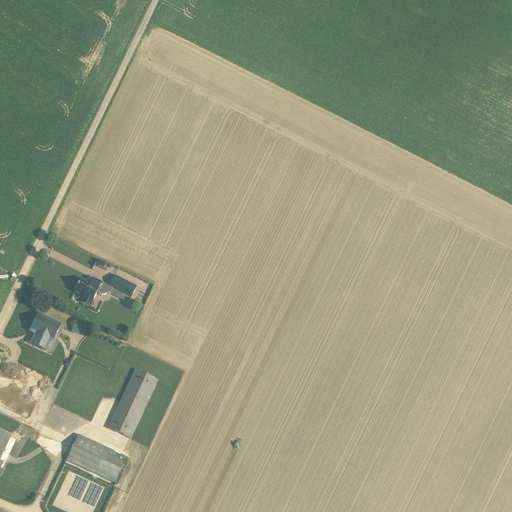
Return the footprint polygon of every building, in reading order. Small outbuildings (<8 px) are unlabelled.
[(106,294),(107,293),(127,303),(136,287),(114,276),(109,287),(93,279),(90,285),(81,280),(74,293),(84,297),(81,303),(89,307),(97,292),(102,295),(103,295),(104,295),(105,295),(106,294)] [(45,351),(50,341),(52,342),(61,326),(38,315),(32,327),(34,327),(32,332),(36,334),(31,344),(45,351)] [(74,355),(54,404),(74,412),(94,363),(74,355)] [(0,404),(29,418),(48,375),(10,358),(0,380),(0,404)] [(130,440),(158,381),(135,370),(108,430),(130,440)] [(0,458),(10,436),(0,431),(0,458)] [(78,436),(66,461),(116,484),(128,459),(78,436)]
